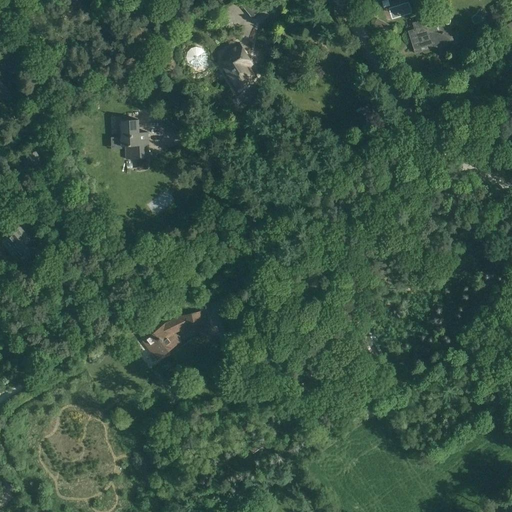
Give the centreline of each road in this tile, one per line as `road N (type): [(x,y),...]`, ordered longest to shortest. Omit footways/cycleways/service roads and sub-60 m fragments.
road 1 (track): [(0,397),(409,113)]
road 2 (unclassified): [(511,188),(425,137),(341,0)]
road 3 (unknown): [(409,113),(511,45)]
